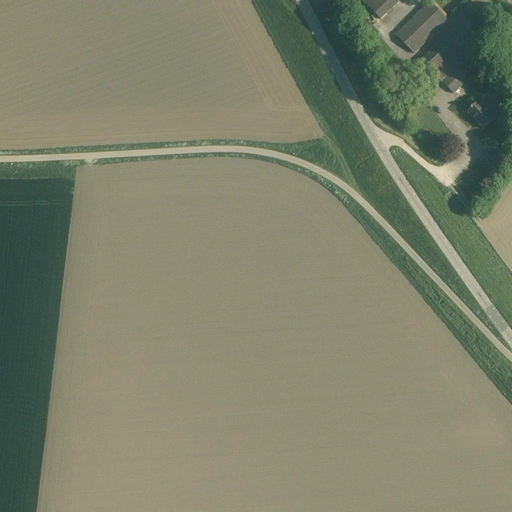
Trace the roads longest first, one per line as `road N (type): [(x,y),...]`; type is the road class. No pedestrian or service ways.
road 1 (unclassified): [(511,357),(342,184),(292,158),(228,147),(0,160)]
road 2 (tertiary): [(511,340),(376,138),(304,0)]
